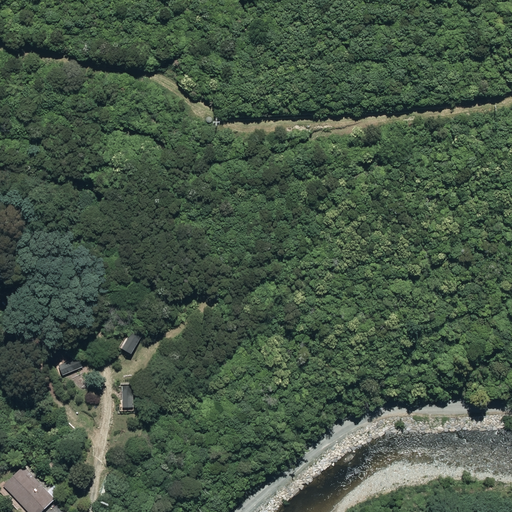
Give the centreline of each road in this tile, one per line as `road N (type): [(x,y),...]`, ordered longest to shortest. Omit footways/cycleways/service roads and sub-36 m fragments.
road 1 (track): [(511,89),(283,121),(220,114),(148,66),(0,37)]
road 2 (track): [(0,146),(85,167),(104,184),(137,252),(186,297),(185,311),(137,351),(95,358),(35,355),(0,310)]
road 3 (track): [(352,116),(290,135),(241,139),(76,106),(0,108)]
road 4 (unclassified): [(511,408),(376,411),(323,440),(244,511)]
